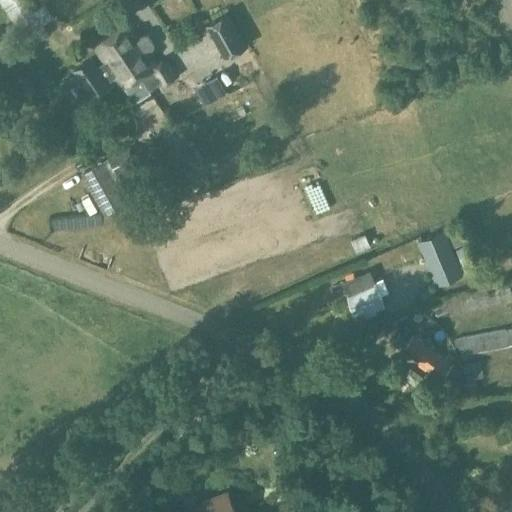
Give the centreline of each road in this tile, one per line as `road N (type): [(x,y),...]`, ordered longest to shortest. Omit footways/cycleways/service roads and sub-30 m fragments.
road 1 (unclassified): [(447,511),(399,442),(307,373),(0,243)]
road 2 (track): [(79,511),(204,380),(234,337)]
